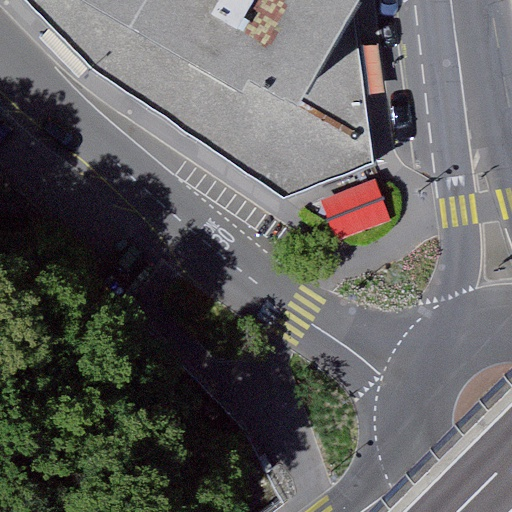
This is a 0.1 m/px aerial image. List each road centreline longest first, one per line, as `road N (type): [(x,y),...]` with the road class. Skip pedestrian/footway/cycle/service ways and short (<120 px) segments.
road 1 (residential): [(420,402),(228,261),(0,51)]
road 2 (secondary): [(469,110),(450,355)]
